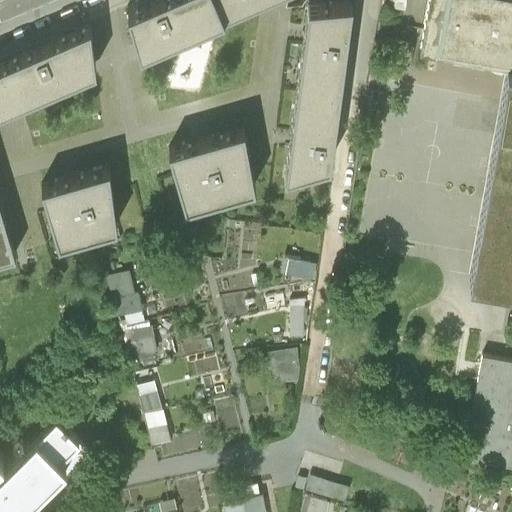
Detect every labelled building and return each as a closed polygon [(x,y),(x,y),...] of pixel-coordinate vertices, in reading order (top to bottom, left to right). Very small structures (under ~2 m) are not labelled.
[(120,0),(133,45),(233,0),(120,0)] [(349,0),(304,0),(280,170),(329,156),(349,0)] [(511,0),(430,0),(422,48),(507,63),(471,271),(511,278),(511,0)] [(0,51),(0,260),(16,255),(0,200),(0,101),(94,63),(89,13),(0,51)] [(242,117),(161,140),(179,200),(253,181),(242,117)] [(105,156),(35,176),(52,243),(115,222),(105,156)] [(137,265),(112,271),(132,355),(158,349),(137,265)] [(511,358),(484,354),(468,454),(511,461),(511,358)] [(138,383),(157,442),(177,436),(158,377),(138,383)] [(0,511),(23,511),(70,467),(62,459),(80,440),(57,418),(39,437),(0,475),(0,461),(7,454),(2,448),(0,447),(0,511)] [(309,472),(305,511),(331,511),(334,492),(344,493),(345,475),(309,472)] [(229,489),(232,511),(273,511),(269,484),(229,489)] [(147,503),(149,511),(191,511),(187,493),(147,503)]
